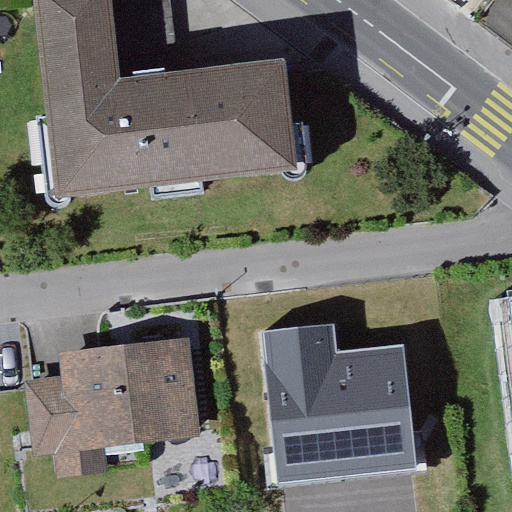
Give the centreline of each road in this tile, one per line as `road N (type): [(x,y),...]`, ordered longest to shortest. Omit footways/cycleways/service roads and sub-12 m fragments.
road 1 (residential): [(0,295),(505,241),(511,234)]
road 2 (tertiary): [(511,131),(338,0)]
